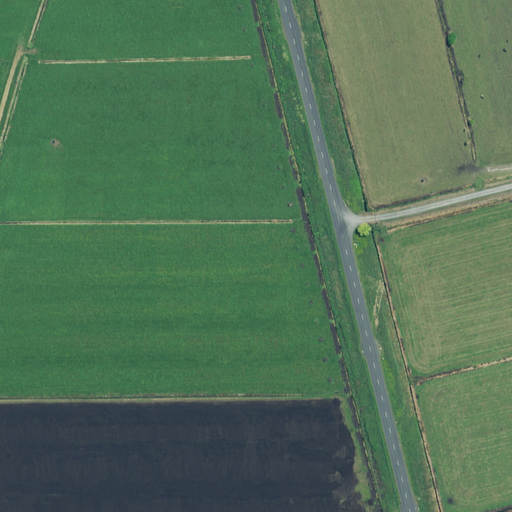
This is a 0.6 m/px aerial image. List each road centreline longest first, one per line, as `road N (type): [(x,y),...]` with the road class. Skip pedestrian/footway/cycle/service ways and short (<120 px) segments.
road 1 (unclassified): [(284,0),(410,511)]
road 2 (track): [(511,183),(339,224)]
